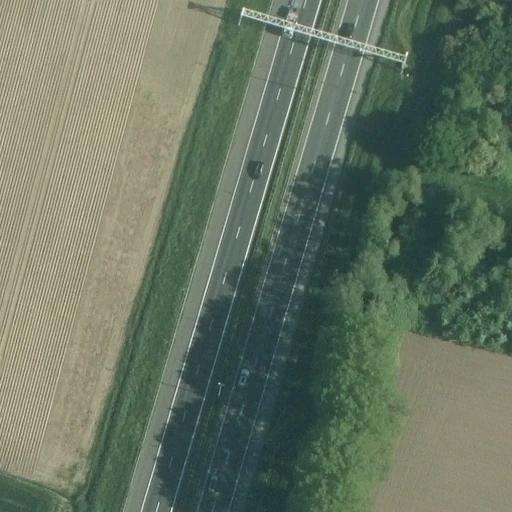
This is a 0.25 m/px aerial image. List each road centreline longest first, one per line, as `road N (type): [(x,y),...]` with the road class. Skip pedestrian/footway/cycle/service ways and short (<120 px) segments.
road 1 (motorway): [(305,0),(149,511)]
road 2 (motorway): [(217,511),(368,0)]
